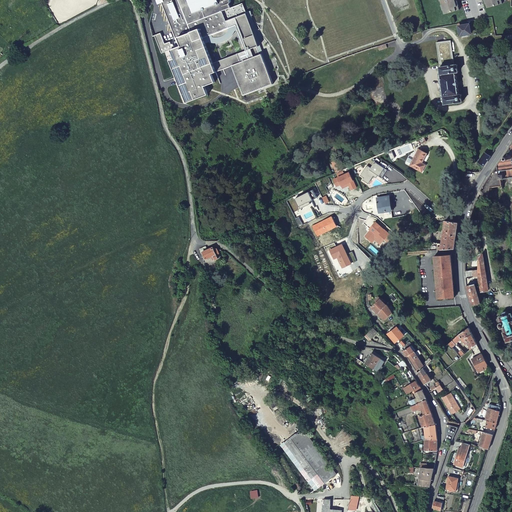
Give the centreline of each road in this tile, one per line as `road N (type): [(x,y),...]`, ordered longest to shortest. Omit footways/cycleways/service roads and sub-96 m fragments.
road 1 (residential): [(427,511),(441,426),(402,356),(330,333),(221,245),(195,245),(200,264)]
road 2 (track): [(195,245),(152,397),(173,510)]
road 3 (secondary): [(511,131),(475,187),(462,230),(460,285),(474,325)]
road 4 (secondary): [(474,325),(506,406),(473,511)]
road 5 (unclassified): [(171,511),(216,485),(266,482),(297,497)]
road 6 (unclassified): [(115,0),(0,66)]
